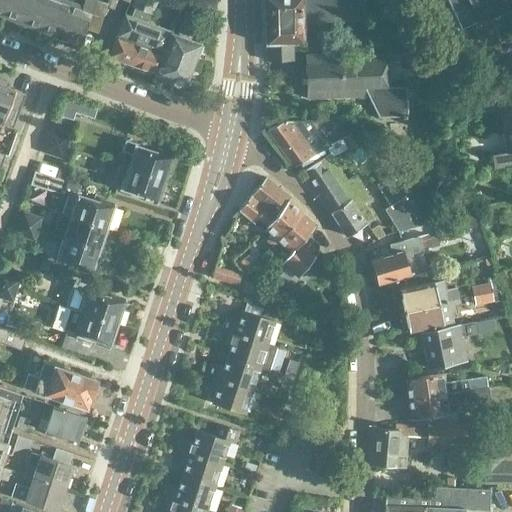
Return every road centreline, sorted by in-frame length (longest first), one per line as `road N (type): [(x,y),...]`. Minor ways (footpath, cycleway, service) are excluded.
road 1 (residential): [(359,511),(357,290),(321,212),(229,135)]
road 2 (secondary): [(103,511),(229,135)]
road 3 (residential): [(229,135),(0,45)]
road 4 (secondary): [(229,135),(239,0)]
